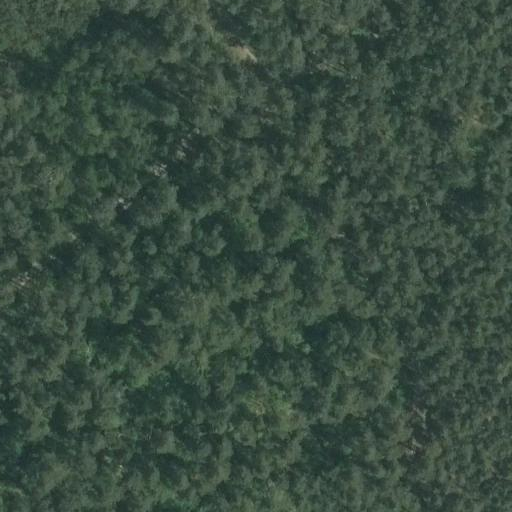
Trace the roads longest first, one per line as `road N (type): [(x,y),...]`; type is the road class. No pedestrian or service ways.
road 1 (track): [(435,511),(420,483),(411,349),(272,149),(263,81),(217,0)]
road 2 (track): [(419,0),(356,50),(263,81),(0,300)]
